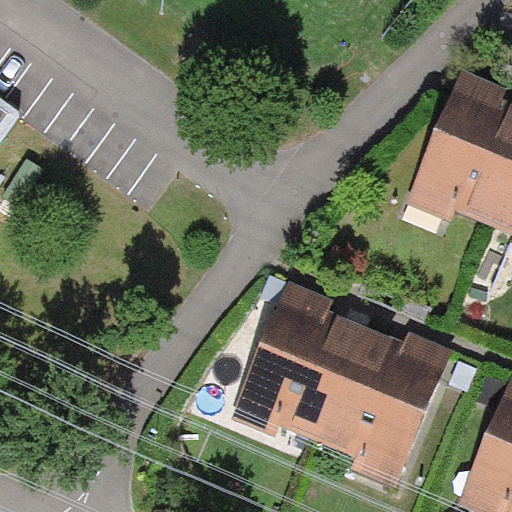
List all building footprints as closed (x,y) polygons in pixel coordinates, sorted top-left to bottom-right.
[(511,98),(511,89),(463,69),(405,205),(448,224),(453,213),(492,230),(511,183),(511,104),(510,103),(511,98)] [(0,142),(20,114),(0,99),(0,142)] [(511,183),(492,230),(511,238),(511,183)] [(343,305),(291,283),(232,419),(276,437),(280,426),(320,443),(368,330),(351,322),(337,317),(343,305)] [(387,338),(368,330),(320,443),(357,459),(352,471),(395,488),(453,352),(409,333),(404,345),(387,338)] [(511,511),(511,379),(458,504),(476,511),(506,511),(511,511)]
